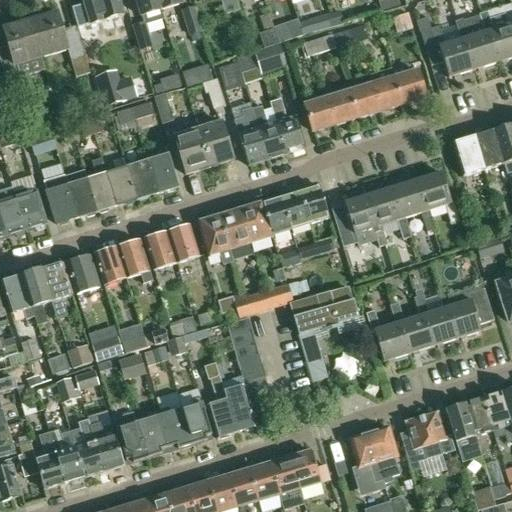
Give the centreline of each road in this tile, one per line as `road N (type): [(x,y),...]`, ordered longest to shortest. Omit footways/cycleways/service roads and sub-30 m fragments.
road 1 (residential): [(0,264),(511,109)]
road 2 (residential): [(53,511),(511,373)]
